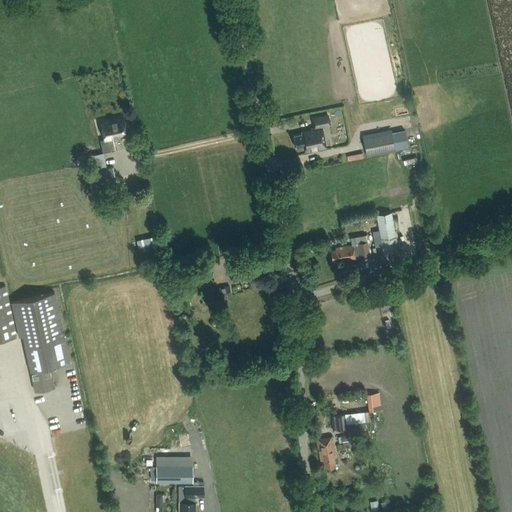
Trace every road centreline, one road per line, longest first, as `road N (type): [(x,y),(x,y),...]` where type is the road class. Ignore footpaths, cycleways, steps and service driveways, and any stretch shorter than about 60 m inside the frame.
road 1 (unclassified): [(298,297),(234,0)]
road 2 (unclassified): [(298,297),(511,231)]
road 3 (unclassified): [(313,511),(303,466),(298,297)]
road 4 (track): [(264,131),(138,156)]
